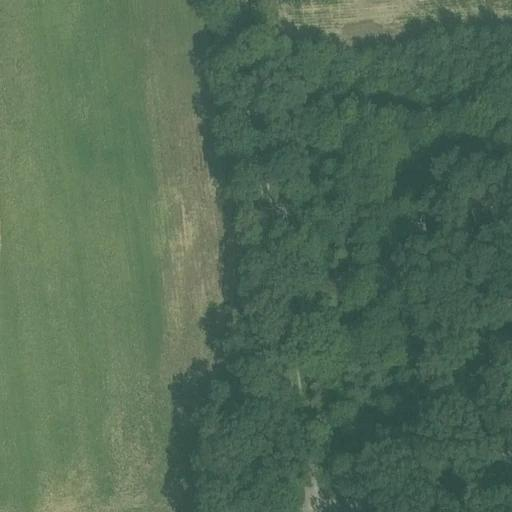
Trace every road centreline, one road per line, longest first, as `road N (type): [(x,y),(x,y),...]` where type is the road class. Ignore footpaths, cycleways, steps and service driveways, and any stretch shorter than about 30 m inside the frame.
road 1 (track): [(317,511),(239,0)]
road 2 (unclassified): [(511,456),(333,511)]
